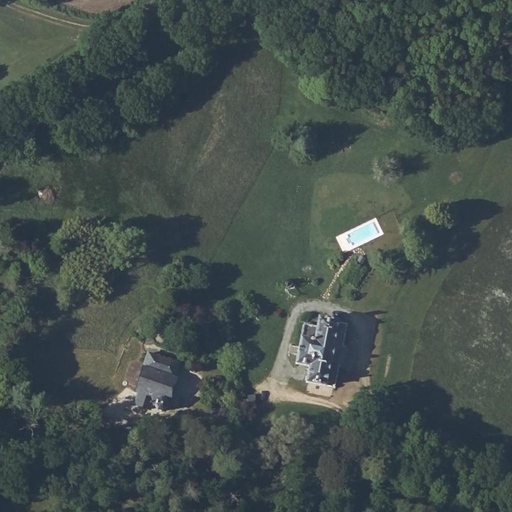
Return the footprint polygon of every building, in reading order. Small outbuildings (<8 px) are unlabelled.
[(27,244),(10,239),(7,248),(24,254),(27,244)] [(101,282),(114,290),(119,282),(106,275),(101,282)] [(309,382),(327,386),(341,319),(321,315),(319,324),(306,322),(299,364),(311,366),(309,382)] [(116,329),(141,351),(147,344),(122,323),(116,329)] [(179,378),(184,364),(148,353),(146,357),(149,358),(145,368),(140,366),(133,390),(141,393),(137,405),(152,411),(154,408),(160,410),(164,414),(171,413),(170,405),(172,401),(174,401),(183,381),(179,378)]
